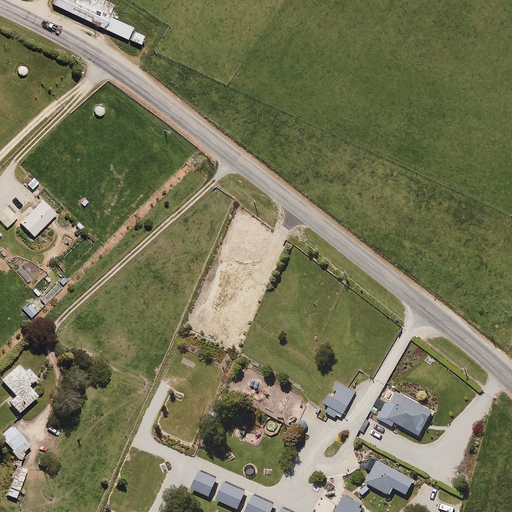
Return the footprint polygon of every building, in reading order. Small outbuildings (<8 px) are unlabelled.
[(134,26),(111,15),(117,3),(110,0),(53,0),(52,4),(142,46),(147,35),(133,29),(134,26)] [(20,75),(21,75),(23,75),(24,75),(25,74),(26,74),(27,73),(27,72),(28,71),(28,70),(28,69),(28,68),(28,67),(28,66),(27,65),(26,64),(25,63),(24,63),(23,63),(22,63),(21,63),(20,63),(19,64),(18,64),(17,65),(17,66),(16,67),(16,68),(16,69),(16,70),(17,71),(17,72),(18,73),(18,74),(19,74),(20,75)] [(39,379),(29,368),(25,371),(18,364),(1,379),(14,394),(7,401),(19,414),(39,396),(30,386),(39,379)] [(313,407),(329,417),(346,389),(330,379),(313,407)] [(426,410),(385,388),(370,417),(411,439),(426,410)] [(38,414),(30,423),(35,428),(43,419),(38,414)] [(0,436),(0,437),(21,460),(27,454),(25,452),(32,445),(13,425),(0,436)] [(401,475),(370,459),(357,483),(388,499),(401,475)] [(27,470),(18,466),(7,496),(17,499),(27,470)] [(182,485),(200,494),(209,476),(191,467),(182,485)] [(208,497),(227,507),(237,488),(218,477),(208,497)] [(320,511),(346,511),(353,500),(334,489),(320,511)] [(236,510),(240,511),(259,511),(266,500),(245,490),(236,510)] [(43,496),(38,504),(49,511),(51,511),(56,506),(43,496)] [(458,511),(461,506),(433,497),(430,505),(450,511),(458,511)]
